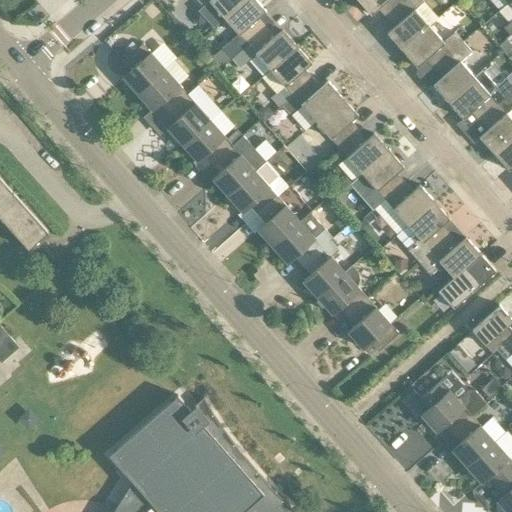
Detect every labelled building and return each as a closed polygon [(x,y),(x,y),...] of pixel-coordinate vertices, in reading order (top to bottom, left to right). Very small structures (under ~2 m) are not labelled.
[(197,0),(203,6),(209,1),(224,18),(244,0),(197,0)] [(231,59),(267,26),(259,17),(266,11),(256,0),(244,0),(224,18),(239,35),(223,49),(231,59)] [(358,0),(371,15),(378,9),(386,18),(406,0),(358,0)] [(424,2),(422,0),(406,0),(386,18),(394,27),(387,33),(402,50),(429,26),(415,10),(424,2)] [(502,8),(508,3),(510,0),(501,0),(498,4),(502,8)] [(270,70),(297,46),(282,29),(275,35),(267,26),(231,59),(239,68),(255,53),(270,70)] [(429,26),(402,50),(417,67),(424,61),(432,70),(463,42),(455,33),(444,43),(429,26)] [(463,42),(432,70),(440,79),(433,85),(448,102),(475,78),(460,61),(471,51),(463,42)] [(138,93),(165,69),(143,43),(122,62),(130,71),(123,77),(138,93)] [(293,96),(313,78),(305,69),(312,63),(297,46),(270,70),(293,96)] [(165,69),(138,93),(152,110),(159,103),(167,113),(188,94),(165,69)] [(316,122),(343,98),(328,81),(321,87),(313,78),(293,96),(316,122)] [(475,78),(448,102),(463,119),(470,112),(478,121),(511,91),(511,84),(508,79),(490,95),(475,78)] [(357,99),(364,93),(355,83),(348,89),(357,99)] [(511,91),(478,121),(486,131),(479,137),(494,154),(511,137),(511,119),(507,114),(511,109),(511,91)] [(188,94),(167,113),(175,122),(168,128),(183,144),(210,120),(188,94)] [(339,148),(359,130),(351,121),(358,115),(343,98),(316,122),(339,148)] [(210,120),(183,144),(197,161),(204,154),(212,164),(233,145),(210,120)] [(362,174),(389,150),(374,133),(367,139),(359,130),(339,148),(362,174)] [(242,137),(233,145),(212,164),(220,173),(213,179),(228,195),(255,171),(265,162),(242,137)] [(511,137),(494,154),(509,171),(511,168),(511,137)] [(365,201),(373,210),(385,200),(405,182),(397,173),(404,167),(389,150),(362,174),(377,191),(365,201)] [(287,178),(295,172),(278,151),(270,157),(287,178)] [(255,171),(228,195),(242,212),(249,205),(257,214),(278,196),(255,171)] [(0,218),(29,250),(48,232),(0,178),(0,218)] [(408,226),(435,202),(420,185),(413,191),(405,182),(385,200),(408,226)] [(278,196),(257,214),(265,224),(258,230),(272,246),(300,222),(278,196)] [(418,263),(451,234),(443,225),(450,219),(435,202),(408,226),(419,239),(407,250),(418,263)] [(310,213),(300,222),(272,246),(287,262),(294,256),(302,265),(330,241),(333,239),(310,213)] [(339,229),(347,222),(341,215),(333,223),(339,229)] [(364,218),(356,226),(364,234),(372,227),(364,218)] [(466,268),(481,254),(466,237),(459,243),(451,234),(418,263),(430,276),(438,268),(442,272),(446,269),(453,277),(454,278),(466,267),(466,268)] [(330,241),(302,265),(310,274),(303,281),(317,297),(345,272),(331,256),(338,250),(330,241)] [(481,254),(466,268),(466,267),(454,278),(453,277),(438,290),(454,308),(496,271),(481,254)] [(406,260),(395,260),(395,269),(407,269),(406,260)] [(345,272),(317,297),(332,313),(339,307),(347,316),(368,298),(345,272)] [(368,298),(347,316),(355,325),(348,332),(363,348),(370,342),(391,324),(368,298)] [(496,351),(511,336),(511,330),(508,326),(511,321),(511,319),(499,305),(498,306),(499,307),(472,331),(492,354),(496,351)] [(391,324),(370,342),(378,352),(399,333),(391,324)] [(0,326),(0,362),(1,363),(19,347),(0,326)] [(511,336),(496,351),(504,360),(511,353),(511,336)] [(470,358),(460,366),(467,373),(476,365),(470,358)] [(482,388),(489,397),(500,387),(493,379),(482,388)] [(451,434),(472,416),(486,403),(475,390),(467,390),(457,399),(449,390),(448,391),(439,382),(420,399),(428,408),(421,415),(436,431),(443,425),(451,434)] [(295,511),(288,505),(269,486),(256,471),(245,459),(235,446),(224,431),(214,417),(204,402),(203,398),(195,405),(190,410),(177,396),(109,455),(123,472),(132,482),(113,511),(295,511)] [(467,466),(494,441),(472,416),(451,434),(459,443),(452,450),(467,466)] [(496,485),(511,471),(511,461),(494,441),(467,466),(481,482),(488,476),(496,485)] [(507,511),(511,511),(511,471),(496,485),(504,494),(497,500),(507,511)]
